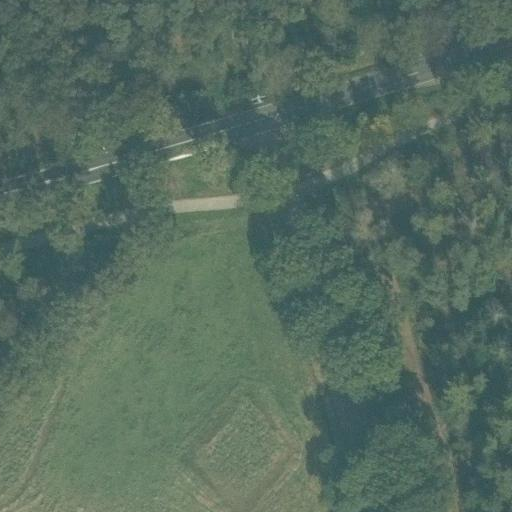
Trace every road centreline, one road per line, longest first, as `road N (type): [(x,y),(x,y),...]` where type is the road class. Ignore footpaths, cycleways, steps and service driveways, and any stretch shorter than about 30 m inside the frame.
road 1 (tertiary): [(379,511),(261,119)]
road 2 (secondary): [(0,194),(261,119)]
road 3 (secondary): [(261,119),(511,44)]
